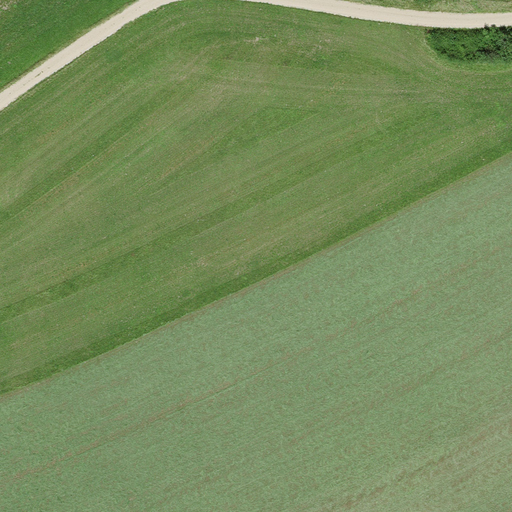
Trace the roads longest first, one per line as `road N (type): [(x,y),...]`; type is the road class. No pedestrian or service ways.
road 1 (track): [(511,17),(418,19),(284,0)]
road 2 (track): [(159,0),(131,10),(0,102)]
